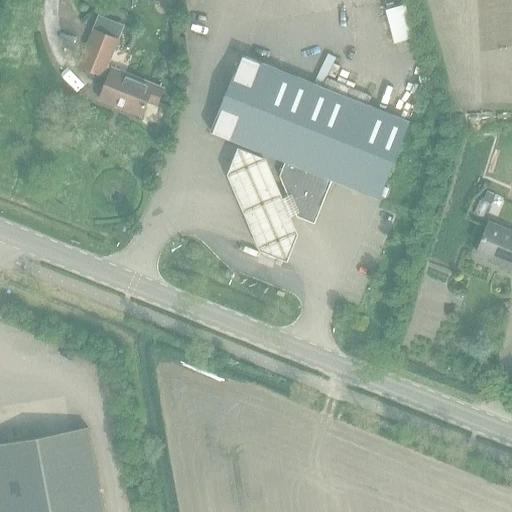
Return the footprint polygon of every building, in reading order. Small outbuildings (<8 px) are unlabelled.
[(118,38),(94,29),(79,65),(103,75),(118,38)] [(314,222),(332,179),(380,198),(410,122),(241,54),(211,131),(245,144),(272,155),(286,161),(281,175),(298,216),(314,222)] [(156,105),(163,88),(112,67),(99,99),(141,116),(147,101),(156,105)] [(245,144),(233,172),(266,248),(295,258),(306,232),(298,216),(281,175),(272,155),(245,144)] [(511,226),(489,217),(476,250),(501,260),(499,265),(511,270),(511,226)] [(0,511),(103,511),(89,430),(0,445),(0,511)]
